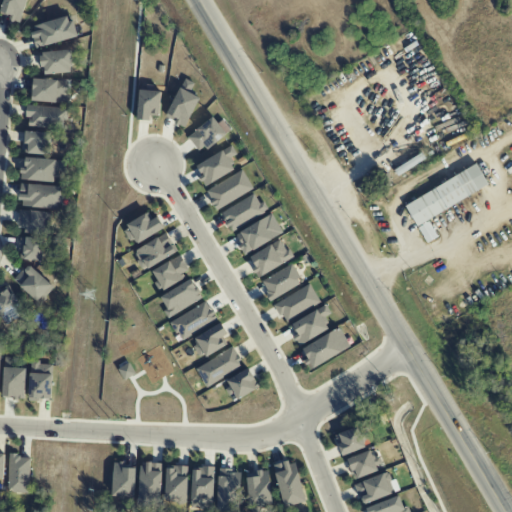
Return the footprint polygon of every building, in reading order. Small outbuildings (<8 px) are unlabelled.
[(4,0),(0,13),(0,15),(21,22),(27,0),(4,0)] [(70,24),(68,16),(31,28),(37,49),(78,37),(74,23),(70,24)] [(43,76),(73,73),(71,50),(41,53),(43,76)] [(186,128),(199,98),(190,94),(194,84),(183,79),(166,119),(186,128)] [(67,103),(68,81),(33,80),(32,102),(67,103)] [(150,122),(151,116),(159,117),(162,92),(140,90),(137,120),(150,122)] [(27,127),(64,129),(64,120),(68,120),(69,108),(28,106),(27,127)] [(226,134),(213,117),(188,137),(201,154),(226,134)] [(48,155),(50,133),(26,132),(24,154),(48,155)] [(235,172),(229,159),(237,155),(233,147),(195,165),(204,186),(235,172)] [(55,183),(56,160),(26,159),(25,168),(21,168),(21,181),(55,183)] [(405,204),(416,226),(488,187),(477,166),(405,204)] [(206,189),(214,209),(253,192),(245,172),(206,189)] [(64,186),(21,185),(20,208),(63,209),(64,186)] [(265,202),(258,204),(256,198),(221,210),(228,229),(269,214),(265,202)] [(18,232),(49,233),(49,212),(19,211),(18,232)] [(151,221),(147,214),(124,226),(135,246),(164,230),(157,217),(151,221)] [(283,233),(272,214),(234,236),(245,255),(283,233)] [(418,228),(427,243),(438,238),(429,222),(418,228)] [(144,271),(177,252),(166,233),(133,252),(144,271)] [(21,260),(41,261),(42,239),(22,238),(21,260)] [(292,260),(282,240),(248,258),(258,278),(292,260)] [(160,290),(191,275),(182,256),(151,271),(160,290)] [(39,303),(54,288),(29,265),(14,281),(39,303)] [(271,301),(302,284),(292,265),(260,282),(271,301)] [(160,295),(167,310),(164,311),(167,317),(203,301),(194,280),(160,295)] [(285,323),(320,302),(310,284),(274,305),(285,323)] [(0,293),(0,313),(18,307),(11,289),(0,293)] [(181,340),(217,319),(207,302),(171,322),(181,340)] [(299,346),(330,329),(324,318),(331,314),(326,305),(288,327),(299,346)] [(192,340),(202,359),(227,345),(223,337),(228,335),(221,323),(192,340)] [(309,368),(350,351),(341,330),(300,347),(309,368)] [(234,349),(196,367),(205,386),(243,368),(234,349)] [(3,399),(26,400),(26,368),(15,368),(16,358),(4,358),(3,399)] [(31,363),(29,399),(52,400),(53,363),(31,363)] [(125,381),(136,374),(130,363),(118,370),(125,381)] [(238,400),(260,388),(249,368),(224,383),(232,395),(234,393),(238,400)] [(341,457),(366,449),(359,427),(334,435),(341,457)] [(383,469),(380,457),(373,459),(371,452),(346,459),(352,478),(383,469)] [(29,492),(31,457),(9,456),(8,492),(29,492)] [(284,508),(306,502),(295,461),(273,467),(284,508)] [(135,498),(136,465),(113,464),(112,497),(135,498)] [(139,497),(161,498),(162,464),(140,464),(139,497)] [(188,468),(166,467),(164,502),(187,503),(188,468)] [(213,508),(215,469),(192,468),(191,507),(213,508)] [(218,507),(238,508),(238,471),(218,470),(218,507)] [(269,471),(247,472),(249,507),(271,506),(269,471)] [(363,506),(395,493),(387,472),(354,485),(363,506)] [(366,511),(407,511),(401,495),(365,509),(366,511)]
